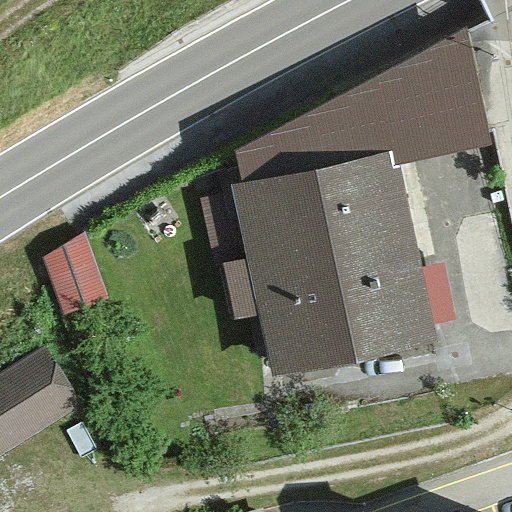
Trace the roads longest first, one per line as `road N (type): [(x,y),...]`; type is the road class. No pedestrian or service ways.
road 1 (primary): [(0,203),(175,98),(363,0)]
road 2 (unknown): [(199,508),(393,472),(511,429)]
